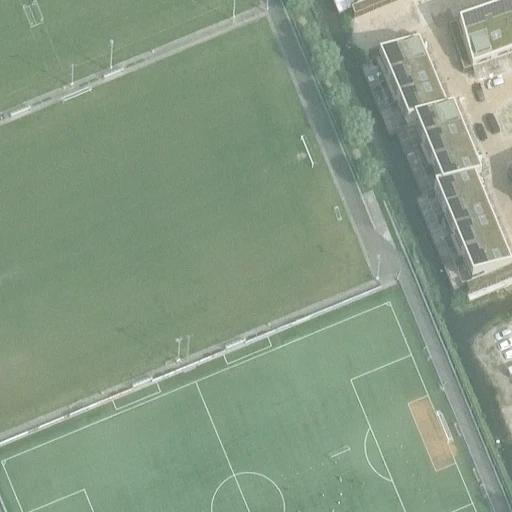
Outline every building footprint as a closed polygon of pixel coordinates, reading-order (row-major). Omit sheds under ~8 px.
[(351,0),(355,8),(359,7),(368,3),(375,0),(351,0)] [(377,0),(375,0),(368,3),(372,13),(381,9),(377,0)] [(387,0),(377,0),(381,9),(390,5),(387,0)] [(368,3),(359,7),(363,16),(372,13),(368,3)] [(503,7),(497,9),(500,16),(511,53),(511,6),(504,9),(503,7)] [(355,8),(349,11),(353,20),(363,16),(359,7),(355,8)] [(479,18),(478,18),(494,64),(511,57),(511,53),(500,16),(499,16),(481,22),(479,18)] [(462,21),(456,23),(456,24),(459,33),(463,43),(466,52),(469,61),(472,71),(494,64),(478,18),(463,23),(462,21)] [(456,24),(446,27),(450,36),(459,33),(456,24)] [(459,33),(450,36),(453,46),(463,43),(459,33)] [(414,36),(405,40),(408,49),(418,45),(414,36)] [(405,40),(395,44),(399,53),(408,49),(405,40)] [(463,43),(453,46),(456,55),(466,52),(463,43)] [(395,44),(386,48),(390,57),(399,53),(395,44)] [(380,61),(371,65),(372,66),(374,65),(383,87),(427,68),(418,45),(408,49),(399,53),(390,57),(380,61)] [(386,48),(377,52),(380,61),(390,57),(386,48)] [(377,52),(368,56),(371,65),(380,61),(377,52)] [(466,52),(456,55),(459,65),(469,61),(466,52)] [(469,61),(459,65),(462,74),(472,71),(469,61)] [(427,68),(383,87),(392,110),(396,108),(437,91),(427,68)] [(437,91),(396,108),(405,130),(452,110),(452,109),(445,112),(437,91)] [(452,110),(405,130),(405,131),(412,128),(421,148),(417,150),(417,151),(461,132),(452,110)] [(461,132),(417,151),(426,172),(471,154),(461,132)] [(471,154),(426,172),(427,173),(431,172),(440,193),(480,176),(471,154)] [(440,193),(433,195),(434,198),(442,218),(482,201),(474,180),(480,177),(480,176),(440,193)] [(482,201),(442,218),(452,241),(492,224),(482,201)] [(452,241),(447,242),(457,264),(501,246),(500,244),(492,224),(452,241)] [(501,246),(457,264),(457,265),(461,263),(470,285),(474,284),(483,280),(492,276),(501,272),(510,269),(501,246)] [(511,272),(510,269),(501,272),(505,281),(511,278),(511,272)] [(501,272),(492,276),(496,285),(505,281),(501,272)] [(492,276),(483,280),(487,289),(496,285),(492,276)] [(483,280),(474,284),(477,293),(487,289),(483,280)] [(470,285),(464,288),(468,297),(477,293),(474,284),(470,285)]
